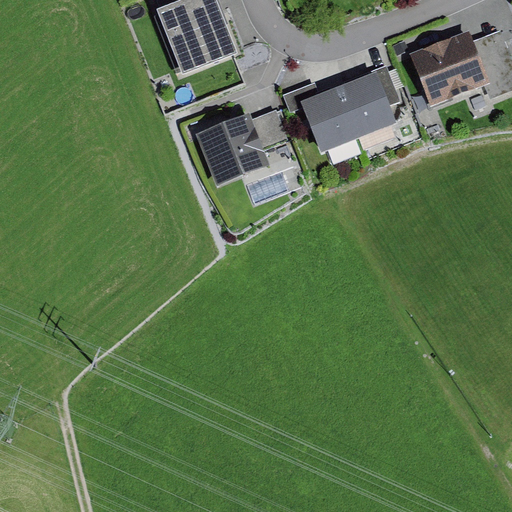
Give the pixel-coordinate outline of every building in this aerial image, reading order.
[(222,0),(206,0),(168,14),(194,83),(246,63),(222,0)] [(470,31),(410,55),(431,106),(485,84),(491,98),(511,89),(511,61),(500,31),(474,41),(470,31)] [(389,69),(376,74),(389,107),(401,102),(389,69)] [(376,74),(340,88),(360,139),(396,125),(389,107),(376,74)] [(301,103),(319,96),(314,84),(283,96),(290,114),(303,109),(301,103)] [(319,96),(301,103),(303,109),(321,154),(360,139),(340,88),(319,96)] [(277,111),(252,121),(264,152),(289,142),(277,111)] [(250,115),(198,137),(218,187),(269,166),(264,152),(252,121),(250,115)]
